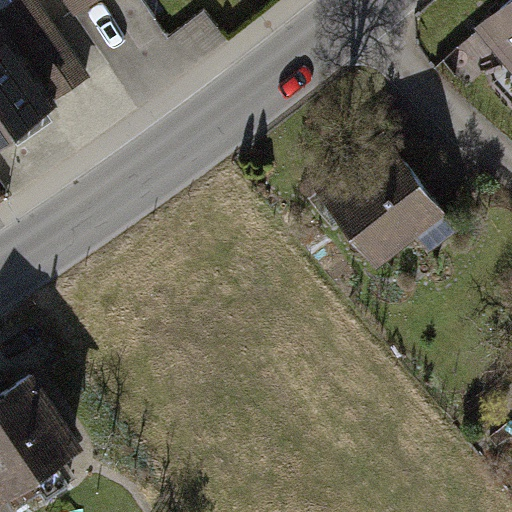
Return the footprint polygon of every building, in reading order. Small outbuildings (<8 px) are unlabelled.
[(50,108),(95,78),(41,0),(35,0),(3,22),(0,17),(0,142),(11,134),(20,146),(58,120),(50,108)] [(68,0),(80,16),(100,0),(68,0)] [(511,3),(483,26),(511,64),(511,72),(497,83),(511,102),(511,3)] [(347,215),(382,261),(423,230),(438,250),(467,228),(394,131),(310,194),(333,225),(347,215)] [(0,497),(92,434),(41,361),(0,389),(0,497)]
